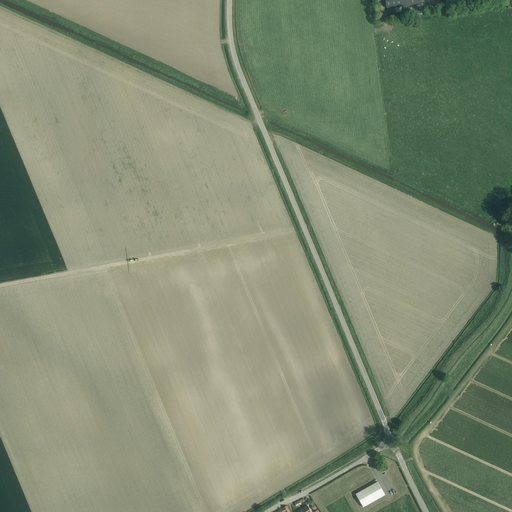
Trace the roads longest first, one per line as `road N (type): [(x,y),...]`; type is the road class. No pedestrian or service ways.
road 1 (unclassified): [(391,440),(238,73),(230,0)]
road 2 (track): [(391,440),(496,313),(511,281)]
road 3 (unclassified): [(268,511),(391,440)]
